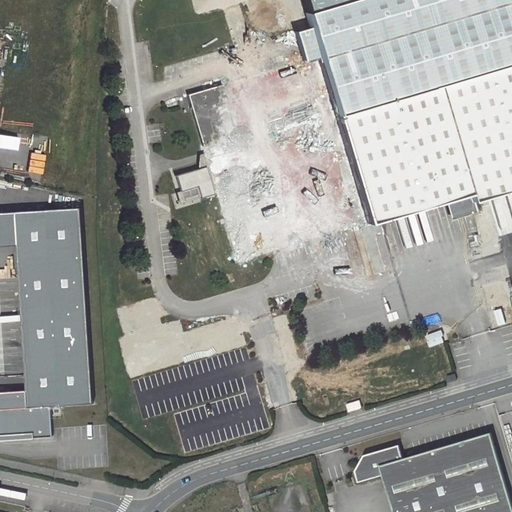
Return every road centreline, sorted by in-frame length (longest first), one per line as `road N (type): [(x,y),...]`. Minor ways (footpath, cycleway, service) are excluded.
road 1 (unclassified): [(151,511),(211,473),(511,385)]
road 2 (unknown): [(124,0),(154,271),(170,302),(212,308)]
road 3 (unknown): [(241,297),(326,261),(350,274),(383,312),(511,283)]
road 4 (unclassified): [(125,511),(0,478)]
road 5 (unknown): [(140,395),(262,357)]
